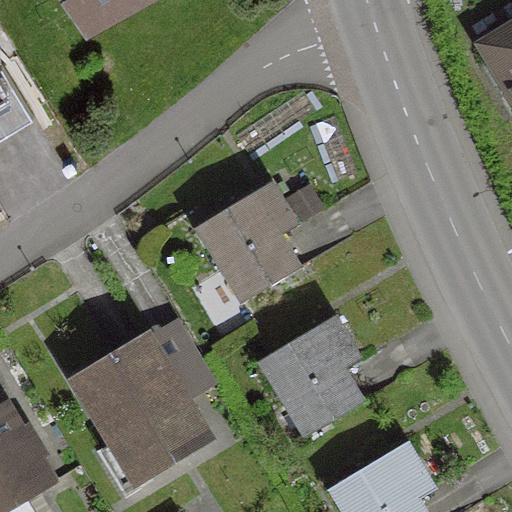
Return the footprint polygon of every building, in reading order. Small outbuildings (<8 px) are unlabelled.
[(511,26),(478,47),(511,104),(511,26)] [(216,272),(233,303),(235,306),(297,269),(277,234),(293,225),(268,182),(189,230),(191,233),(192,232),(216,272)] [(279,407),(296,437),(298,440),(361,402),(341,370),(357,360),(331,316),(251,364),(279,407)] [(132,482),(201,440),(138,336),(106,355),(108,359),(72,381),(132,482)] [(0,511),(45,484),(0,408),(0,511)] [(400,447),(387,455),(324,493),(326,496),(327,496),(336,511),(420,511),(413,499),(429,489),(403,446),(400,447)]
